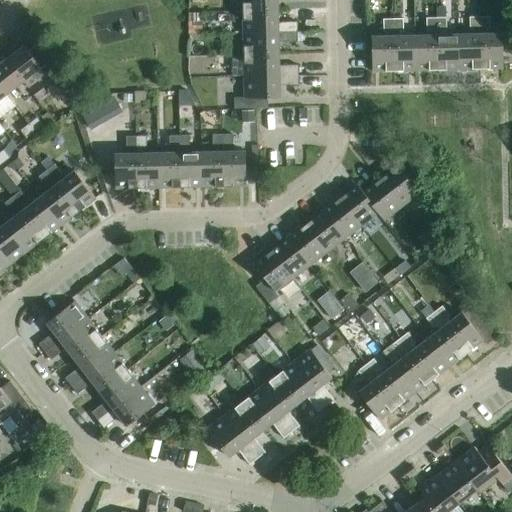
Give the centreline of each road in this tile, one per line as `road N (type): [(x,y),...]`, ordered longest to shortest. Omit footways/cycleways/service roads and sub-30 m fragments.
road 1 (residential): [(0,314),(118,224),(260,215),(322,171),(339,135),(335,0)]
road 2 (residential): [(511,365),(308,509)]
road 3 (residential): [(308,509),(103,460)]
road 4 (residential): [(103,460),(0,330)]
